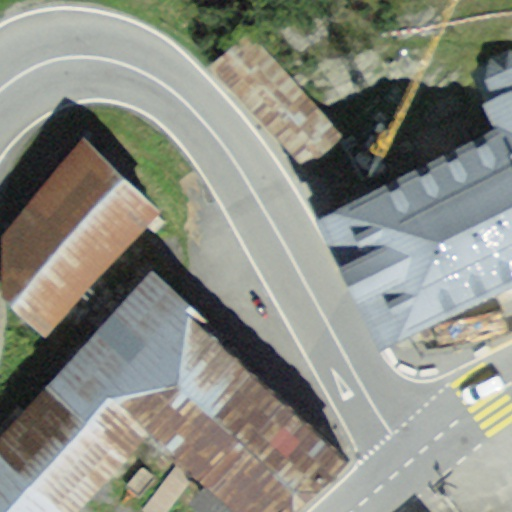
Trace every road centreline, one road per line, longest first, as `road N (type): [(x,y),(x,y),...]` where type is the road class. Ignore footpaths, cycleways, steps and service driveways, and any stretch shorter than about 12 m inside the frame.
road 1 (primary): [(404,467),(255,192),(187,103),(142,71),(91,56),(37,64),(0,88)]
road 2 (primary): [(511,383),(404,467)]
